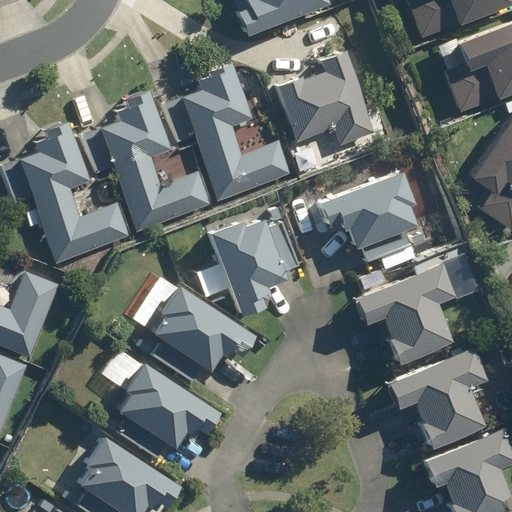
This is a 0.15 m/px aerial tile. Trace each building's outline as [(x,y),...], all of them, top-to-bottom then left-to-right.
[(330,0),(247,0),(257,27),(330,0)] [(511,0),(417,0),(431,36),(511,7),(511,0)] [(511,18),(436,45),(462,116),(511,98),(511,18)] [(284,143),(248,155),(238,125),(257,118),(234,57),(201,69),(209,89),(187,97),(225,201),(296,177),(284,143)] [(344,57),(284,78),(307,142),(367,121),(344,57)] [(201,171),(165,183),(154,153),(174,146),(151,85),(118,97),(125,117),(103,125),(141,229),(213,205),(201,171)] [(119,199),(83,211),(72,182),(92,174),(69,113),(36,126),(43,145),(21,153),(59,257),(131,233),(119,199)] [(511,115),(471,172),(511,201),(511,115)] [(405,165),(331,194),(350,241),(424,211),(405,165)] [(273,204),(216,226),(247,307),(304,285),(273,204)] [(356,284),(365,311),(386,304),(402,349),(452,332),(438,294),(459,287),(447,253),(356,284)] [(0,340),(38,355),(41,347),(42,343),(51,320),(50,319),(61,283),(25,271),(14,305),(0,299),(0,340)] [(186,279),(156,324),(218,366),(248,321),(186,279)] [(388,369),(397,396),(418,389),(434,434),(484,417),(470,379),(490,372),(479,338),(388,369)] [(0,431),(4,433),(7,425),(8,421),(17,398),(16,397),(27,361),(0,352),(0,431)] [(154,352),(123,396),(185,439),(216,394),(154,352)] [(418,451),(427,479),(449,472),(462,511),(477,511),(511,500),(511,493),(501,461),(511,457),(511,428),(509,420),(418,451)] [(116,435),(85,480),(132,511),(154,511),(178,477),(116,435)]
